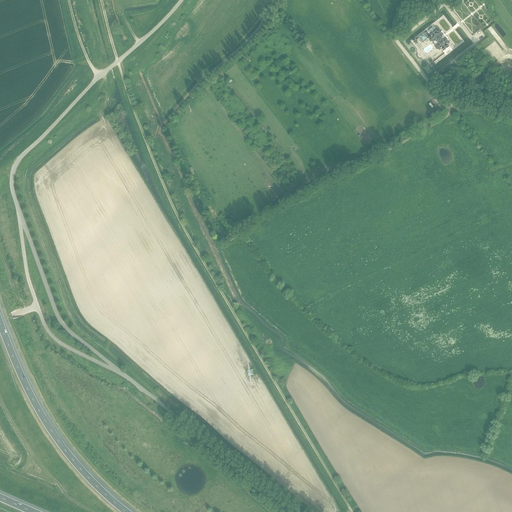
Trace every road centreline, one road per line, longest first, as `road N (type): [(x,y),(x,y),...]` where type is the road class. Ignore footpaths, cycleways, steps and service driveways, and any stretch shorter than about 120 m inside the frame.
road 1 (unclassified): [(21,219),(11,182),(18,159),(181,0)]
road 2 (motorway): [(127,511),(64,451),(0,325)]
road 3 (unclassified): [(299,511),(121,372)]
road 4 (unclassified): [(121,372),(58,317),(21,219)]
road 5 (track): [(511,118),(468,105),(384,150)]
